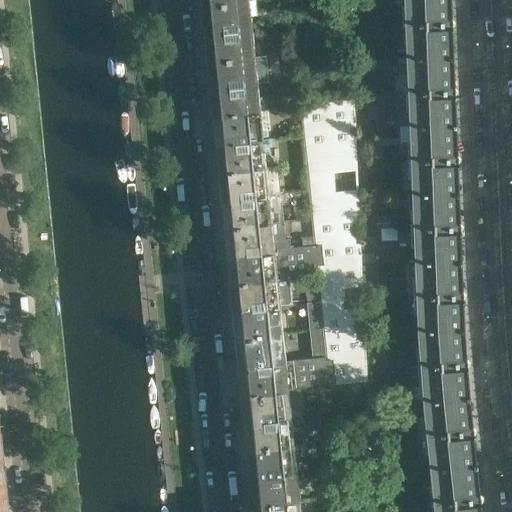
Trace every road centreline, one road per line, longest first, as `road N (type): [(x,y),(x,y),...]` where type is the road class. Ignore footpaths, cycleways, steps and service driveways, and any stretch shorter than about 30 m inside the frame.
road 1 (residential): [(221,511),(168,0)]
road 2 (residential): [(487,0),(511,406)]
road 3 (residential): [(0,184),(33,511)]
